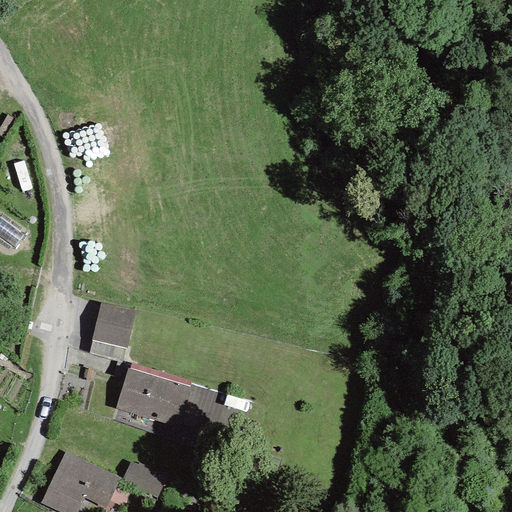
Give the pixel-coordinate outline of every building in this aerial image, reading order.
[(134,311),(100,304),(92,341),(123,348),(126,349),(134,311)] [(123,348),(92,341),(89,353),(121,361),(123,348)] [(190,381),(131,363),(129,369),(127,368),(114,409),(175,428),(189,384),(190,381)] [(65,452),(40,503),(58,511),(77,511),(84,498),(105,508),(119,478),(65,452)] [(167,479),(130,462),(121,483),(158,500),(167,479)]
